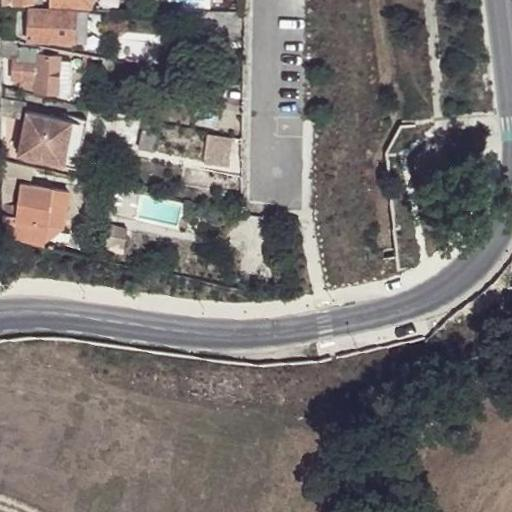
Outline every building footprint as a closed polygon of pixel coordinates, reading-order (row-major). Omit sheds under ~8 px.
[(70,41),(71,9),(27,8),(26,38),(70,41)] [(84,9),(71,9),(70,41),(84,41),(84,9)] [(10,20),(1,19),(1,38),(11,37),(10,20)] [(18,42),(1,39),(0,50),(0,56),(11,58),(11,57),(17,59),(18,42)] [(121,52),(135,55),(137,43),(122,41),(121,52)] [(39,55),(39,46),(18,42),(17,59),(22,60),(22,52),(39,55)] [(59,56),(39,55),(22,52),(22,60),(20,79),(20,85),(37,89),(56,91),(59,59),(59,56)] [(150,57),(135,55),(121,52),(119,59),(149,64),(150,57)] [(22,60),(17,59),(11,57),(11,58),(10,77),(20,79),(22,60)] [(71,60),(59,59),(56,91),(68,92),(71,60)] [(141,75),(142,69),(115,64),(114,70),(141,75)] [(2,97),(0,96),(0,114),(9,115),(21,116),(22,110),(23,110),(24,101),(15,99),(2,97)] [(71,120),(23,110),(22,110),(21,116),(20,126),(18,152),(63,162),(71,120)] [(21,116),(9,115),(7,125),(20,126),(21,116)] [(85,122),(71,120),(63,162),(77,165),(85,122)] [(141,122),(137,147),(155,150),(158,125),(141,122)] [(31,172),(31,165),(19,163),(19,173),(31,172)] [(1,182),(1,201),(10,201),(10,182),(1,182)] [(17,219),(47,223),(51,187),(19,182),(15,218),(17,219)] [(51,187),(47,223),(62,226),(66,188),(51,187)] [(0,231),(0,234),(14,238),(17,219),(15,218),(2,216),(0,231)] [(17,219),(14,238),(44,244),(47,223),(17,219)] [(127,228),(107,224),(106,235),(112,236),(109,251),(122,253),(127,228)]
